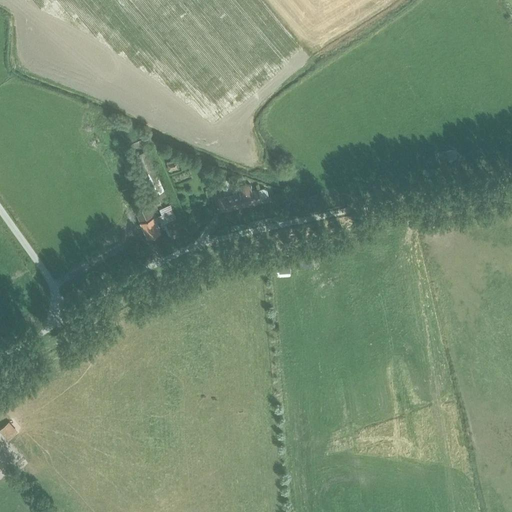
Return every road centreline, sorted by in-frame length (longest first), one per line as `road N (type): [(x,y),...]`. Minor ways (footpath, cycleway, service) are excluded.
road 1 (track): [(273,225),(511,173)]
road 2 (unclassified): [(58,310),(73,311),(198,241),(273,225)]
